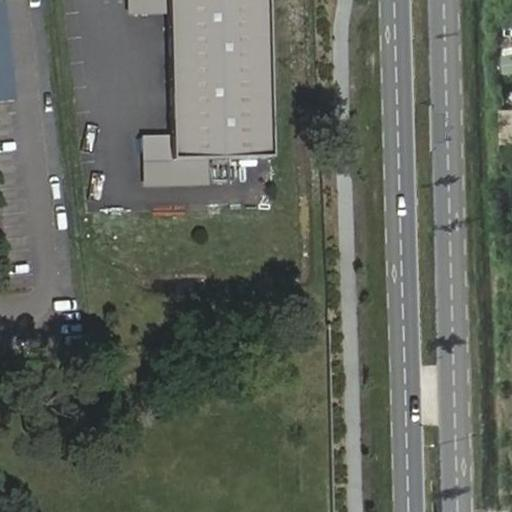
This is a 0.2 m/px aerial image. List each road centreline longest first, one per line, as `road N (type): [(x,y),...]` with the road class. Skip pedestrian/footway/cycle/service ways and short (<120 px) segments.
road 1 (secondary): [(460,511),(452,0)]
road 2 (secondary): [(416,0),(417,511)]
